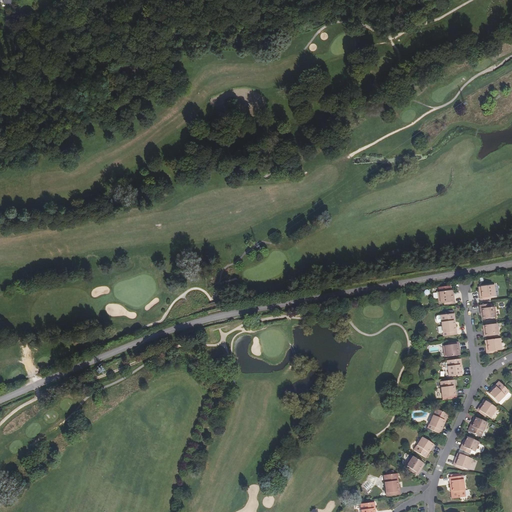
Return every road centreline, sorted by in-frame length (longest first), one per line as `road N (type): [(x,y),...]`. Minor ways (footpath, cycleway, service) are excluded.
road 1 (tertiary): [(511,263),(232,313),(0,399)]
road 2 (residential): [(429,495),(475,379)]
